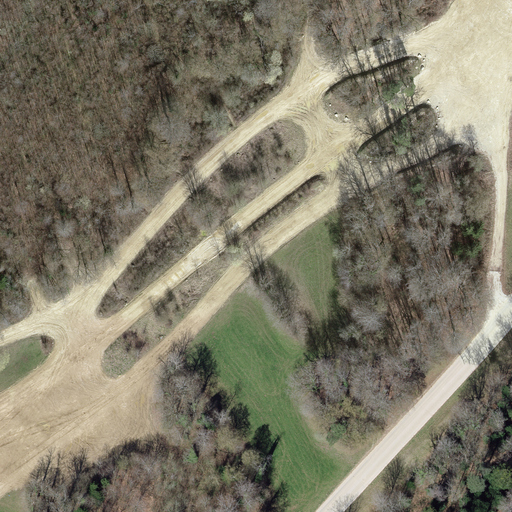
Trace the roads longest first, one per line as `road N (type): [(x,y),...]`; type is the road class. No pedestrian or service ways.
road 1 (track): [(65,310),(204,170),(301,105),(323,78),(361,57),(428,44),(461,73),(499,165),(501,323)]
road 2 (track): [(128,386),(230,278),(341,189),(338,147),(461,73),(511,14)]
road 3 (track): [(0,433),(20,424),(84,348),(338,147)]
road 4 (track): [(341,189),(484,115),(511,65)]
road 5 (track): [(0,482),(128,386)]
